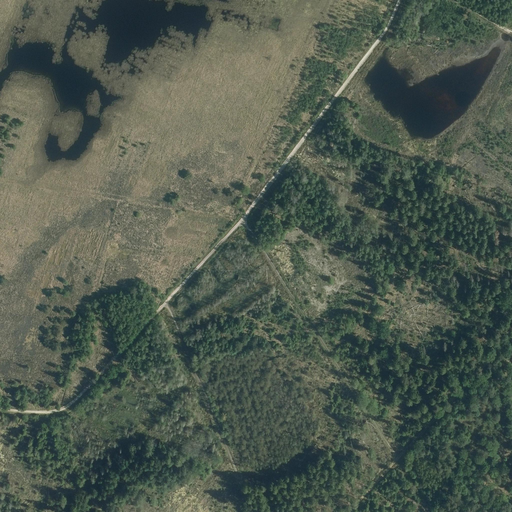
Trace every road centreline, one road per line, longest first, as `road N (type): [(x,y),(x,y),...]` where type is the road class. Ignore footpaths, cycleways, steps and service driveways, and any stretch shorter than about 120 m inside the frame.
road 1 (track): [(397,458),(243,218)]
road 2 (track): [(400,0),(243,218)]
road 3 (track): [(252,511),(166,301)]
road 4 (track): [(166,301),(68,406),(0,409)]
road 5 (track): [(397,458),(511,335)]
